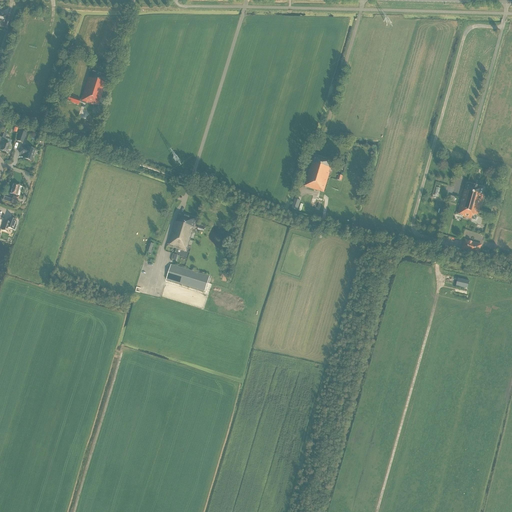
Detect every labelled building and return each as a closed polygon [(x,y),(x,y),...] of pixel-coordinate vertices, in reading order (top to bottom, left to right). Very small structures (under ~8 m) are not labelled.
[(0,26),(7,28),(10,19),(5,18),(6,15),(0,14),(0,20),(0,21),(0,20),(0,26)] [(108,76),(90,71),(81,100),(80,100),(69,96),(67,101),(79,105),(79,102),(82,103),(83,101),(94,105),(94,104),(98,105),(105,83),(105,81),(106,81),(108,76)] [(26,133),(20,131),(16,141),(23,143),(26,133)] [(9,146),(10,144),(7,143),(8,140),(5,138),(7,134),(4,133),(1,141),(4,142),(1,151),(7,153),(8,150),(10,150),(11,150),(12,148),(11,147),(9,146)] [(27,146),(27,148),(20,146),(18,152),(24,154),(23,158),(30,160),(34,149),(27,146)] [(332,161),(315,156),(311,167),(310,167),(304,186),(322,192),(322,193),(323,193),(330,173),(329,172),(332,161)] [(19,196),(17,196),(20,186),(13,184),(10,193),(13,194),(12,199),(17,201),(19,196)] [(482,195),(484,188),(467,184),(465,191),(464,190),(458,214),(463,215),(463,217),(476,220),(483,196),(482,195)] [(291,209),(297,211),(301,201),(295,199),(291,209)] [(178,214),(175,223),(193,228),(196,219),(183,215),(183,216),(178,214)] [(13,230),(16,220),(9,218),(7,224),(4,223),(2,230),(5,231),(7,227),(13,230)] [(193,228),(175,223),(169,242),(168,241),(167,247),(175,249),(175,248),(186,251),(193,228)] [(482,244),(464,239),(461,250),(479,255),(482,244)] [(136,263),(137,260),(142,261),(143,257),(131,254),(129,262),(136,263)] [(209,277),(171,265),(166,280),(205,291),(209,277)] [(457,286),(468,289),(470,281),(458,279),(457,286)]
